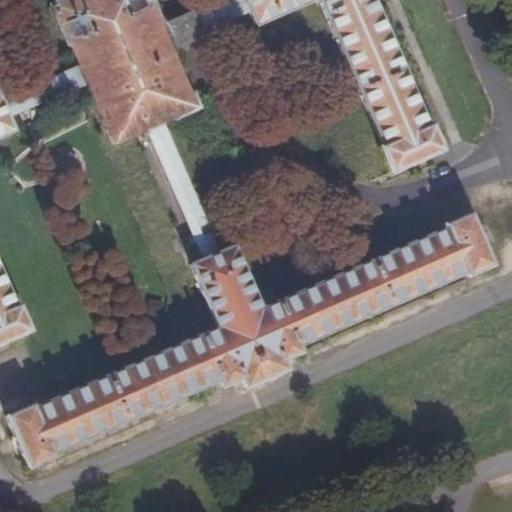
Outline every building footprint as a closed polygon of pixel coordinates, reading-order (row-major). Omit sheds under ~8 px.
[(191,105),(165,44),(157,26),(145,0),(53,0),(49,2),(76,62),(84,79),(111,140),(143,125),(158,119),(191,105)] [(217,0),(176,18),(157,26),(165,44),(185,35),(245,9),(241,0),(217,0)] [(241,0),(245,9),(252,23),(304,0),(316,0),(379,143),(377,145),(387,170),(439,148),(427,123),(423,124),(392,53),(368,0),(241,0)] [(0,95),(0,105),(4,115),(84,79),(76,62),(0,95)] [(4,115),(0,105),(0,340),(26,329),(15,303),(12,304),(0,277),(0,132),(10,128),(4,115)] [(158,119),(143,125),(202,256),(216,250),(158,119)] [(216,250),(202,256),(187,262),(214,325),(28,407),(26,402),(2,413),(25,465),(49,455),(48,452),(215,379),(218,384),(238,377),(241,385),(282,367),(280,358),(298,350),(296,344),(462,271),(465,274),(489,263),(467,212),(442,223),(442,226),(257,307),(230,244),(216,250)]
